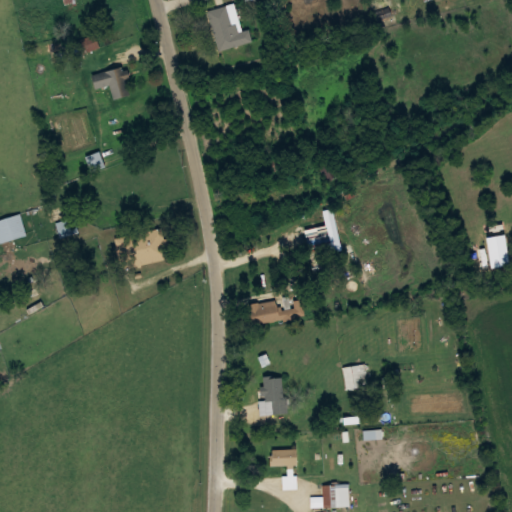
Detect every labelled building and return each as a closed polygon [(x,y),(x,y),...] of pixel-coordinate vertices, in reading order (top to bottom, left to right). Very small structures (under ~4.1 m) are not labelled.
[(208,10),(220,50),(253,41),(250,28),(243,30),(235,3),(208,10)] [(112,98),(131,92),(123,65),(90,75),(94,89),(108,84),(112,98)] [(86,154),(89,169),(103,166),(100,151),(86,154)] [(325,180),(336,176),(330,159),(319,164),(325,180)] [(27,234),(21,212),(0,218),(0,235),(2,242),(27,234)] [(162,227),(119,236),(125,266),(168,257),(162,227)] [(486,271),(502,265),(498,257),(483,263),(486,271)] [(249,325),(305,316),(303,298),(292,300),(293,306),(277,308),(275,299),(246,303),(249,325)] [(370,386),(367,362),(343,366),(347,389),(370,386)] [(285,377),(260,378),(261,401),(276,400),(276,412),(286,412),(285,377)] [(270,464),(298,464),(298,448),(270,448),(270,464)] [(284,475),(284,488),(297,488),(297,475),(284,475)] [(350,483),(323,483),(323,506),(350,506),(350,483)]
